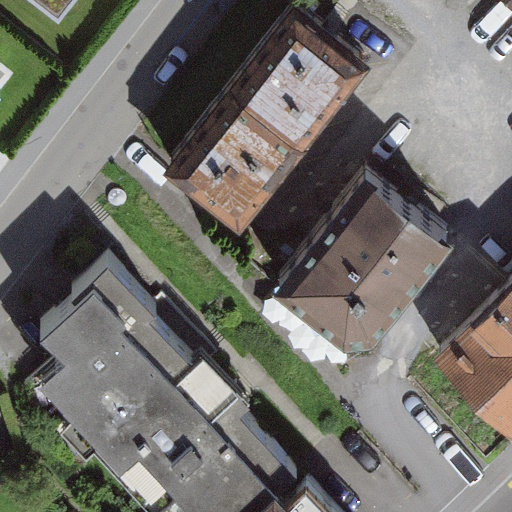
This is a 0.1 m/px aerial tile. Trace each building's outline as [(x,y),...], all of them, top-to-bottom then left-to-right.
[(15,0),(55,30),(77,0),(15,0)] [(406,45),(350,0),(307,0),(182,155),(264,221),(406,45)] [(0,90),(22,62),(0,45),(0,90)] [(454,229),(371,165),(282,282),(366,345),(454,229)] [(511,262),(432,335),(511,421),(511,262)] [(63,373),(200,511),(363,511),(124,269),(69,323),(91,346),(63,373)]
